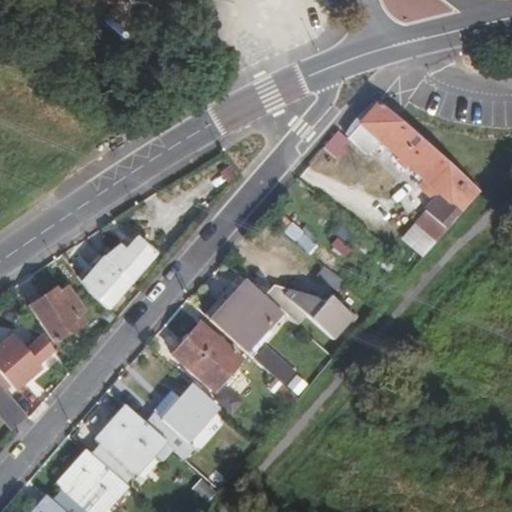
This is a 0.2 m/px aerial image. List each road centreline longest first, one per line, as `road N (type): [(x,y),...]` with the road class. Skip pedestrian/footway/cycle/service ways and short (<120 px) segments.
road 1 (residential): [(0,483),(256,189),(324,101),(324,69)]
road 2 (secondary): [(0,260),(214,123),(324,69)]
